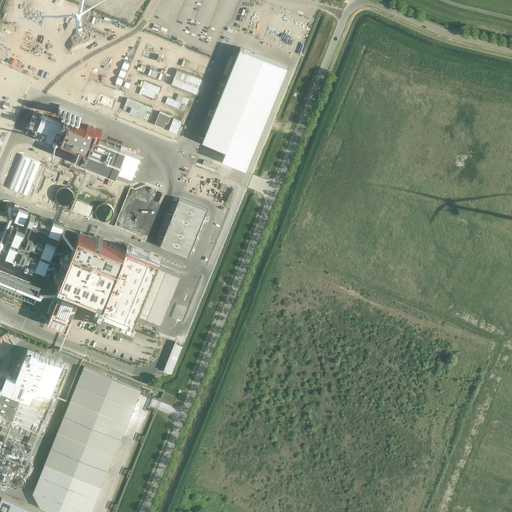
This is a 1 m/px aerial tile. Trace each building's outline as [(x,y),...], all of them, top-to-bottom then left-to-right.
[(221,95),(204,141),(227,150),(223,160),(247,169),(287,66),(240,48),(225,86),(220,84),(216,93),(221,95)] [(145,49),(142,55),(151,58),(153,52),(145,49)] [(115,84),(114,85),(120,88),(130,62),(125,60),(115,84)] [(138,67),(137,70),(164,80),(166,74),(163,73),(163,74),(148,67),(147,71),(145,70),(146,67),(142,65),(140,68),(138,67)] [(200,66),(197,72),(204,75),(207,69),(200,66)] [(177,70),(172,83),(197,93),(202,80),(177,70)] [(147,82),(142,94),(156,99),(161,88),(147,82)] [(166,97),(164,103),(184,111),(187,105),(166,97)] [(128,98),(123,109),(148,119),(152,108),(128,98)] [(160,112),(155,124),(164,127),(166,122),(168,123),(171,116),(160,112)] [(38,113),(33,124),(36,126),(34,132),(46,136),(50,125),(65,131),(62,138),(74,143),(72,148),(75,149),(77,144),(80,145),(76,155),(132,178),(141,155),(99,138),(102,130),(88,125),(87,128),(69,121),(68,125),(38,113)] [(182,122),(173,119),(169,130),(177,133),(182,122)] [(47,172),(36,200),(49,205),(59,177),(47,172)] [(60,204),(62,204),(63,205),(65,205),(66,205),(68,204),(69,204),(70,203),(71,202),(72,201),(73,200),(74,198),(74,197),(74,195),(74,194),(73,192),(73,191),(72,190),(71,189),(70,188),(68,187),(67,187),(65,186),(64,187),(62,187),(61,187),(59,188),(58,189),(57,190),(57,192),(56,193),(56,195),(56,196),(56,198),(56,199),(57,200),(58,202),(59,203),(60,204)] [(180,198),(161,245),(189,256),(207,210),(180,198)] [(76,201),(73,210),(89,216),(93,207),(76,201)] [(103,220),(104,221),(106,221),(107,220),(109,220),(110,219),(111,218),(112,217),(113,216),(113,214),(114,213),(114,211),(113,210),(113,208),(112,207),(111,206),(110,205),(109,204),(107,203),(106,203),(105,203),(103,203),(102,204),(100,204),(99,205),(98,206),(97,207),(96,209),(96,210),(96,212),(96,213),(96,215),(97,216),(98,217),(99,218),(100,219),(101,220),(103,220)] [(30,210),(20,206),(18,212),(16,217),(25,221),(27,216),(30,210)] [(65,224),(54,220),(52,225),(50,231),(60,235),(63,229),(65,224)] [(15,233),(12,239),(20,242),(23,236),(25,230),(17,227),(15,233)] [(61,290),(52,312),(71,319),(71,318),(74,312),(82,292),(85,293),(92,296),(99,298),(96,304),(103,307),(119,265),(126,250),(80,232),(60,283),(63,284),(61,290)] [(45,245),(43,250),(52,254),(54,248),(56,243),(47,239),(45,245)] [(9,247),(6,253),(14,256),(15,256),(17,250),(19,245),(11,242),(9,247)] [(97,321),(97,322),(112,328),(118,315),(120,316),(135,322),(138,315),(150,320),(151,317),(155,319),(155,318),(139,312),(141,307),(155,313),(155,312),(141,307),(158,266),(174,272),(158,265),(161,260),(161,259),(128,245),(127,246),(126,249),(126,250),(119,265),(103,307),(99,316),(97,321)] [(51,257),(41,253),(39,259),(37,264),(46,268),(48,263),(51,257)] [(18,257),(16,262),(35,270),(37,265),(18,257)] [(0,284),(35,299),(40,286),(0,269),(0,284)] [(175,341),(164,370),(172,373),(183,345),(177,343),(177,342),(175,341)] [(16,378),(57,395),(68,367),(69,365),(28,348),(28,350),(16,378)] [(45,463),(102,486),(141,389),(85,366),(45,463)] [(45,431),(43,430),(57,396),(57,395),(16,378),(7,375),(2,387),(0,386),(0,417),(44,435),(45,431)] [(54,511),(91,511),(102,486),(45,463),(33,493),(40,506),(54,511)] [(22,477),(21,477),(20,477),(19,477),(18,478),(17,478),(17,479),(16,479),(16,480),(16,481),(16,482),(16,483),(16,484),(17,485),(18,486),(19,487),(20,487),(21,487),(22,487),(23,486),(24,486),(24,485),(25,485),(25,484),(25,483),(26,483),(26,482),(26,481),(26,480),(25,480),(25,479),(24,478),(23,477),(22,477)] [(39,511),(2,497),(0,502),(0,511),(39,511)]
